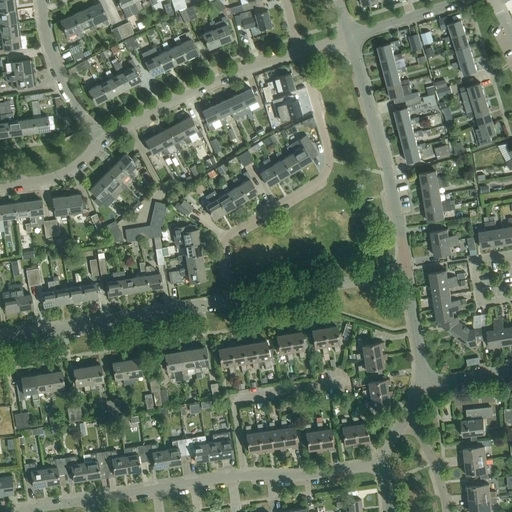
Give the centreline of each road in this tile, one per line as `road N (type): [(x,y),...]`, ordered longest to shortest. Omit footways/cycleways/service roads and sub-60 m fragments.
road 1 (residential): [(228,302),(221,255),(231,233),(312,184),(330,159),(301,51)]
road 2 (residential): [(94,498),(381,463)]
road 3 (residential): [(406,273),(390,177),(348,36)]
road 4 (residential): [(0,340),(228,302)]
road 5 (residential): [(103,140),(219,79),(301,51)]
road 6 (residential): [(228,302),(406,273)]
road 7 (residential): [(103,140),(58,73),(41,0)]
road 8 (residential): [(348,36),(465,0)]
